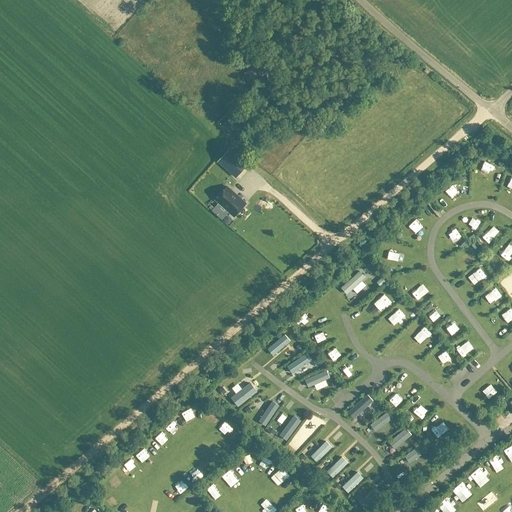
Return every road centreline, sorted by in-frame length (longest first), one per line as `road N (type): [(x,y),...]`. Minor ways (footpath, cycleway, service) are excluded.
road 1 (track): [(487,109),(26,511)]
road 2 (unclassified): [(487,109),(358,0)]
